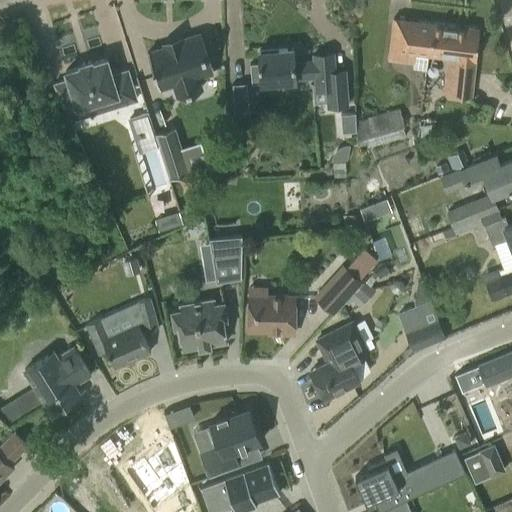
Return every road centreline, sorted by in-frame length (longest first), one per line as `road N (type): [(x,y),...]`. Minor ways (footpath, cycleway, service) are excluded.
road 1 (residential): [(7,511),(98,420),(199,380),(271,375),(312,461)]
road 2 (residential): [(312,461),(431,357),(511,325)]
